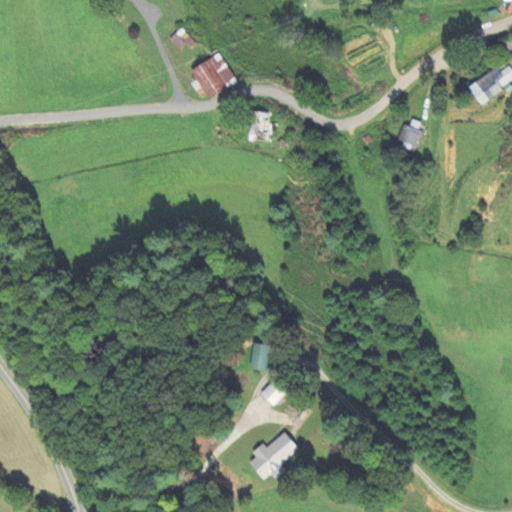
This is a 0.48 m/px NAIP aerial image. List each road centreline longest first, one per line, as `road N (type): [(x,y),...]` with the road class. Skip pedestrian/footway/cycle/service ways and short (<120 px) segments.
road 1 (residential): [(511,20),(435,56),(376,111),(334,124),(262,90),(205,104),(0,119)]
road 2 (tertiary): [(78,511),(40,423),(0,366)]
